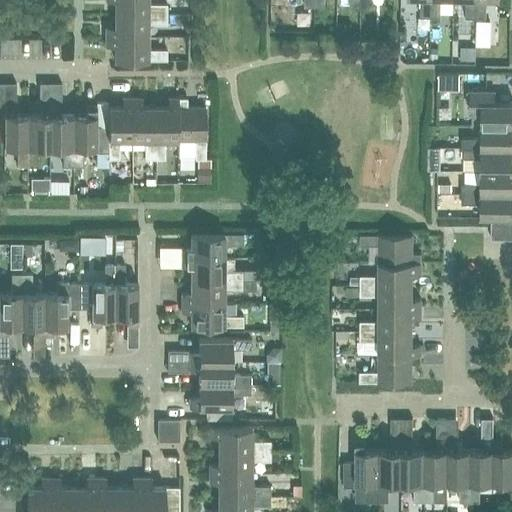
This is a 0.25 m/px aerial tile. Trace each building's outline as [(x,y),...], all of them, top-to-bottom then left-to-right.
[(114,0),(115,13),(167,13),(167,3),(148,3),(147,0),(114,0)] [(420,0),(420,16),(431,16),(431,0),(420,0)] [(441,0),(431,0),(431,16),(442,17),(441,0)] [(467,0),(466,17),(476,17),(476,0),(467,0)] [(476,0),(476,17),(486,18),(486,0),(476,0)] [(106,26),(106,36),(148,36),(148,23),(167,23),(167,13),(115,13),(115,26),(106,26)] [(432,32),(432,44),(440,44),(440,32),(432,32)] [(429,33),(417,34),(417,45),(429,45),(429,33)] [(148,49),(148,36),(106,36),(106,45),(115,45),(115,59),(167,59),(167,49),(148,49)] [(477,46),(491,46),(491,37),(477,36),(477,46)] [(461,46),(461,59),(476,60),(476,47),(461,46)] [(17,82),(5,82),(5,105),(4,105),(4,147),(17,147),(17,166),(27,166),(28,113),(16,113),(17,82)] [(63,166),(73,166),(73,114),(62,114),(62,83),(50,82),(50,105),(50,147),(63,147),(63,166)] [(481,124),(511,124),(511,101),(495,101),(495,90),(470,89),(470,112),(481,112),(481,124)] [(109,126),(108,152),(108,158),(119,158),(119,139),(132,139),(132,97),(123,97),(123,106),(109,106),(109,126)] [(155,158),(155,106),(141,106),(142,97),(132,97),(132,139),(145,139),(145,158),(155,158)] [(168,106),(155,106),(155,158),(165,158),(165,139),(180,139),(180,97),(168,97),(168,106)] [(187,97),(180,97),(180,139),(195,139),(195,158),(206,159),(206,106),(187,106),(187,97)] [(38,147),(50,147),(50,105),(41,105),(41,113),(28,113),(27,166),(38,166),(38,147)] [(87,114),(73,114),(73,166),(83,166),(83,147),(96,147),(96,152),(108,152),(109,126),(97,126),(97,105),(87,105),(87,114)] [(511,124),(481,124),(481,137),(462,137),(462,147),(511,147),(511,124)] [(465,170),(481,170),(511,170),(511,147),(462,147),(462,157),(465,157),(465,170)] [(439,159),(428,159),(428,170),(433,170),(437,170),(439,170),(439,159)] [(210,165),(198,165),(198,182),(210,182),(210,165)] [(511,170),(481,170),(481,183),(462,183),(462,193),(511,193),(511,170)] [(48,191),(48,180),(36,180),(36,191),(48,191)] [(451,183),(440,183),(440,191),(452,191),(452,183),(451,183)] [(481,216),(491,216),(502,216),(511,216),(511,193),(462,193),(462,203),(481,203),(481,216)] [(491,238),(502,238),(502,216),(491,216),(491,238)] [(511,216),(502,216),(502,238),(511,238),(511,216)] [(182,256),(224,256),(224,244),(243,244),(243,242),(243,233),(191,233),(191,247),(182,246),(182,256)] [(252,233),(243,233),(243,242),(252,241),(252,233)] [(379,244),(379,259),(421,259),(421,253),(412,253),(412,234),(360,234),(360,244),(379,244)] [(32,255),(32,243),(23,243),(23,255),(32,255)] [(191,266),(191,279),(256,279),(256,269),(243,269),(224,269),(224,256),(182,256),(182,266),(191,266)] [(360,283),(412,283),(412,272),(421,272),(421,259),(379,259),(379,275),(360,274),(360,276),(360,283)] [(104,282),(79,282),(79,307),(91,307),(91,324),(101,324),(101,315),(114,315),(115,263),(104,263),(104,282)] [(115,263),(114,315),(127,315),(128,324),(138,324),(138,282),(125,282),(125,263),(115,263)] [(9,325),(21,325),(21,273),(11,273),(11,292),(0,291),(0,355),(9,356),(9,325)] [(45,334),(45,292),(32,292),(32,273),(21,273),(21,325),(34,325),(35,334),(45,334)] [(224,289),(243,289),(256,289),(256,279),(191,279),(191,292),(182,292),(182,302),(224,302),(224,289)] [(68,307),(79,307),(79,282),(68,282),(68,281),(57,280),(57,292),(45,292),(45,334),(54,334),(54,325),(67,325),(68,307)] [(412,283),(360,283),(360,295),(379,295),(379,307),(421,308),(421,298),(412,298),(412,283)] [(358,286),(346,286),(346,295),(358,295),(358,286)] [(286,315),(282,299),(271,301),(275,318),(286,315)] [(224,314),(224,302),(182,302),(182,311),(190,311),(191,325),(243,325),(243,315),(224,314)] [(421,317),(421,308),(379,307),(379,320),(360,320),(360,331),(412,332),(412,317),(421,317)] [(281,319),(270,319),(270,330),(281,330),(281,319)] [(379,340),(379,356),(421,356),(421,344),(412,344),(412,332),(360,331),(360,340),(379,340)] [(168,349),(168,360),(231,361),(231,348),(251,348),(251,337),(199,337),(199,349),(168,349)] [(421,363),(421,356),(379,356),(379,370),(360,370),(360,381),(412,381),(412,363),(421,363)] [(198,384),(251,383),(251,373),(231,373),(231,361),(168,360),(167,371),(198,372),(198,384)] [(250,394),(251,383),(198,384),(198,396),(189,396),(189,407),(206,407),(206,418),(231,418),(231,393),(250,394)] [(401,481),(402,417),(391,417),(391,448),(379,448),(379,501),(389,501),(389,481),(401,481)] [(414,501),(424,501),(424,449),(413,449),(413,417),(402,417),(401,481),(414,482),(414,501)] [(157,418),(157,429),(179,429),(179,418),(157,418)] [(447,482),(447,440),(447,418),(436,418),(436,440),(438,440),(438,449),(424,449),(424,501),(447,501),(447,482)] [(480,482),(493,482),(493,440),(493,418),(482,418),(482,449),(470,449),(470,501),(480,501),(480,482)] [(218,451),(270,451),(270,440),(251,440),(251,426),(209,426),(209,436),(218,436),(218,451)] [(179,440),(179,429),(157,429),(157,440),(179,440)] [(368,501),(379,501),(379,448),(366,448),(366,439),(356,439),(356,461),(344,460),(344,486),(356,486),(356,481),(368,481),(368,501)] [(447,482),(460,482),(460,501),(470,501),(470,449),(457,449),(457,440),(447,440),(447,482)] [(493,440),(493,482),(505,482),(505,494),(511,493),(511,448),(502,449),(502,440),(493,440)] [(270,451),(218,451),(218,463),(209,463),(209,474),(251,474),(251,460),(270,460),(270,451)] [(218,482),(218,498),(270,498),(270,485),(251,485),(251,474),(209,474),(209,482),(218,482)] [(50,511),(51,477),(41,477),(41,486),(27,486),(27,511),(50,511)] [(60,477),(51,477),(50,511),(73,511),(73,486),(60,486),(60,477)] [(87,486),(73,486),(73,511),(96,511),(96,477),(87,477),(87,486)] [(106,477),(96,477),(96,511),(118,511),(119,486),(106,486),(106,477)] [(141,511),(142,477),(132,477),(132,486),(119,486),(118,511),(141,511)] [(151,477),(142,477),(141,511),(179,511),(179,486),(151,486),(151,477)] [(301,495),(301,485),(293,485),(293,496),(297,495),(301,495)] [(270,498),(218,498),(218,508),(209,508),(209,511),(251,511),(251,505),(270,505),(270,498)]
